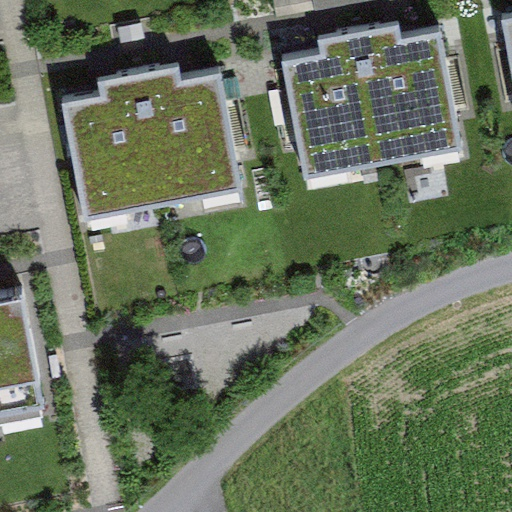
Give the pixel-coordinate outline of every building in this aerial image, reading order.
[(511,12),(501,15),(511,69),(511,12)] [(465,138),(442,23),(403,31),(400,15),(359,24),(385,154),(465,138)] [(321,48),(282,55),(305,170),(385,154),(359,24),(318,32),(321,48)] [(246,180),(223,63),(184,71),(181,55),(139,64),(165,196),(246,180)] [(100,88),(61,95),(84,212),(165,196),(139,64),(96,72),(100,88)] [(0,287),(0,412),(46,404),(24,284),(0,287)]
